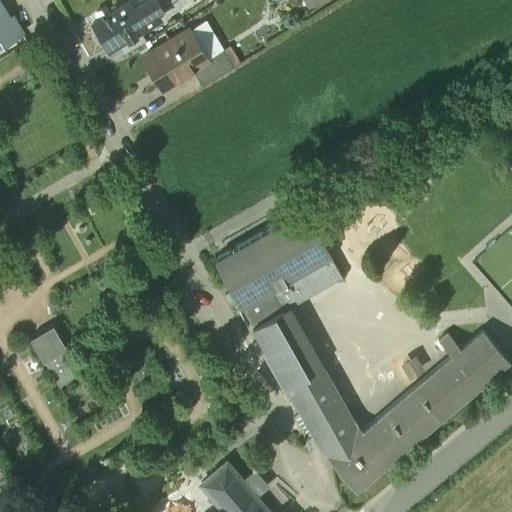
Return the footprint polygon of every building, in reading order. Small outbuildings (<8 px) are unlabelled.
[(128,2),(108,14),(104,7),(96,12),(100,19),(92,23),(107,49),(117,44),(124,39),(130,40),(134,38),(135,32),(139,30),(159,18),(154,11),(158,8),(159,4),(156,0),(145,0),(142,6),(143,7),(134,12),(128,2)] [(7,18),(0,5),(0,44),(21,32),(11,16),(7,18)] [(130,40),(124,39),(117,44),(123,54),(145,41),(139,30),(135,32),(134,38),(130,40)] [(170,40),(143,56),(161,87),(191,69),(207,60),(206,59),(191,34),(173,45),(170,40)] [(222,49),(206,59),(207,60),(191,69),(201,85),(232,67),(222,49)] [(304,208),(214,258),(240,305),(240,304),(252,324),(288,305),(341,276),(329,254),(330,254),(304,208)] [(362,429),(351,417),(288,305),(252,324),(251,325),(265,350),(263,351),(283,387),(285,386),(319,445),(355,489),(509,360),(482,328),(460,347),(447,332),(438,340),(451,355),(362,429)] [(66,349),(52,325),(29,339),(42,362),(43,361),(59,388),(75,378),(60,352),(66,349)] [(399,361),(414,378),(428,366),(413,349),(399,361)] [(281,511),(279,511),(268,511),(254,495),(267,485),(254,470),(242,480),(226,462),(200,483),(224,511),(281,511)]
